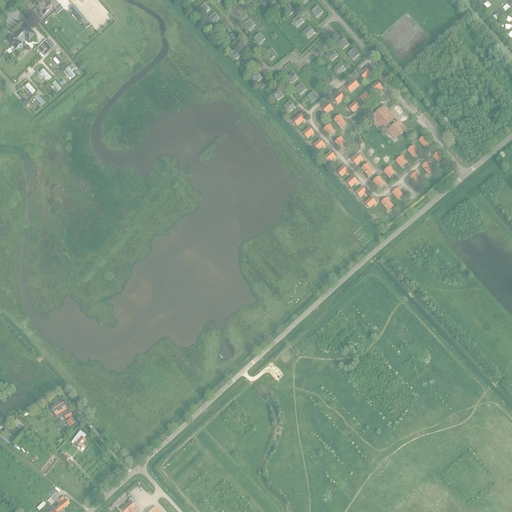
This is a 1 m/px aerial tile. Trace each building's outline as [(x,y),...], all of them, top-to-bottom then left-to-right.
[(48,2),(45,6),(40,2),(41,0),(40,0),(38,0),(34,4),(44,14),(52,6),(48,2)] [(202,12),(204,15),(210,9),(205,3),(203,5),(204,6),(200,9),(203,12),(202,12)] [(288,14),(289,16),(295,10),(290,5),(288,7),(289,7),(285,10),(288,14)] [(70,9),(84,25),(88,22),(74,6),(70,9)] [(321,14),(323,12),(318,6),(312,11),(314,13),(315,12),(318,16),(321,14)] [(218,19),(218,20),(220,18),(215,12),(209,18),(211,20),(212,20),(214,22),(218,19)] [(301,23),(301,24),(304,21),(299,15),(293,21),(295,23),(298,26),(301,23)] [(58,20),(65,28),(68,25),(61,17),(58,20)] [(253,27),(255,25),(250,20),(245,25),(246,26),(247,26),(250,30),(253,27)] [(14,35),(8,41),(16,49),(21,43),(19,41),(25,35),(29,39),(34,35),(25,26),(15,36),(14,35)] [(312,34),(313,34),(315,32),(310,26),(304,31),(306,33),(309,37),(312,34)] [(263,41),(265,39),(260,33),(255,38),(256,40),(257,40),(260,43),(263,41)] [(230,43),(232,45),(237,40),(232,34),(231,36),(227,40),(230,43)] [(342,47),(344,50),(350,44),(345,38),(342,40),(343,41),(340,44),(342,47)] [(42,44),(49,51),(53,47),(47,40),(42,44)] [(234,58),(236,60),(242,54),(237,48),(235,51),(232,54),(235,58),(234,58)] [(275,55),(275,56),(277,54),(272,48),(266,53),(268,55),(272,58),(275,55)] [(357,56),(358,56),(360,54),(354,49),(349,54),(351,55),(355,59),(357,56)] [(330,59),(332,61),(338,56),(333,50),(331,52),(332,53),(328,56),(331,59),(330,59)] [(55,58),(61,65),(64,62),(58,55),(55,58)] [(252,64),(253,65),(255,62),(250,56),(244,62),(246,64),(249,67),(252,64)] [(342,70),(343,71),(345,69),(340,63),(334,68),(336,70),(339,73),(342,70)] [(65,70),(72,78),(75,75),(69,67),(65,70)] [(40,72),(48,81),(52,78),(43,69),(40,72)] [(360,74),(364,80),(371,74),(366,69),(360,74)] [(260,79),(260,80),(262,78),(257,72),(251,77),(253,79),(256,82),(260,79)] [(296,80),(298,78),(293,73),(287,78),(289,79),(290,79),(293,83),(296,80)] [(346,87),(350,92),(358,85),(354,80),(346,87)] [(52,84),(58,91),(61,88),(55,81),(52,84)] [(371,87),(376,92),(382,87),(377,82),(371,87)] [(25,86),(32,94),(35,91),(28,83),(25,86)] [(304,91),(306,90),(301,84),(296,89),(297,91),(298,90),(301,94),(304,91)] [(276,99),(278,101),(284,95),(279,90),(277,92),(278,93),(274,96),(276,99)] [(316,99),(317,100),(319,98),(313,92),(308,97),(310,99),(310,98),(313,102),(316,99)] [(333,98),(338,103),(344,98),(339,92),(333,98)] [(359,98),(364,103),(370,97),(365,92),(359,98)] [(293,109),(296,107),(290,101),(284,106),(286,109),(287,108),(290,112),(293,109)] [(348,107),(353,113),(359,107),(355,102),(348,107)] [(321,108),(326,114),(332,108),(328,103),(321,108)] [(399,120),(397,121),(384,106),(372,117),(374,120),(373,121),(375,122),(373,124),(376,127),(377,125),(379,127),(380,126),(382,129),(384,127),(395,139),(406,129),(399,120)] [(293,121),(297,126),(305,119),(301,113),(293,121)] [(334,120),(341,128),(346,123),(339,116),(334,120)] [(323,130),(329,136),(334,131),(329,125),(323,130)] [(303,133),(307,138),(314,133),(309,127),(303,133)] [(419,141),(424,147),(429,142),(424,136),(419,141)] [(335,142),(340,149),(346,144),(340,138),(335,142)] [(313,145),(318,150),(324,145),(320,139),(313,145)] [(408,151),(413,157),(418,152),(413,146),(408,151)] [(324,157),(329,162),(335,157),(330,152),(324,157)] [(433,157),(438,163),(444,158),(438,152),(433,157)] [(352,159),(356,165),(362,159),(358,154),(352,159)] [(396,161),(401,168),(407,163),(401,157),(396,161)] [(422,167),(429,175),(434,170),(427,162),(422,167)] [(361,169),(369,176),(374,172),(367,164),(361,169)] [(337,171),(342,177),(348,171),(343,166),(337,171)] [(384,172),(389,178),(395,173),(389,167),(384,172)] [(410,177),(415,183),(421,179),(415,173),(410,177)] [(346,182),(351,187),(357,182),(352,176),(346,182)] [(373,181),(379,188),(384,183),(378,177),(373,181)] [(355,192),(360,198),(366,192),(362,187),(355,192)] [(392,193),(398,199),(403,195),(397,188),(392,193)] [(365,203),(369,208),(376,202),(371,197),(365,203)] [(381,203),(388,211),(393,206),(386,198),(381,203)] [(61,401),(60,402),(57,397),(49,402),(52,407),(51,408),(51,409),(52,412),(54,411),(57,416),(63,412),(65,415),(63,416),(66,419),(72,415),(70,411),(68,413),(66,409),(61,401)] [(14,426),(18,432),(23,428),(19,422),(14,426)] [(0,436),(0,437),(9,445),(15,438),(5,430),(0,436)] [(78,445),(81,447),(86,440),(81,436),(76,442),(75,441),(72,445),(76,448),(78,445)] [(45,501),(56,511),(61,508),(50,496),(45,501)] [(59,505),(63,509),(69,503),(63,496),(60,499),(62,502),(59,505)] [(136,511),(134,509),(136,507),(130,501),(121,509),(123,511),(136,511)]
